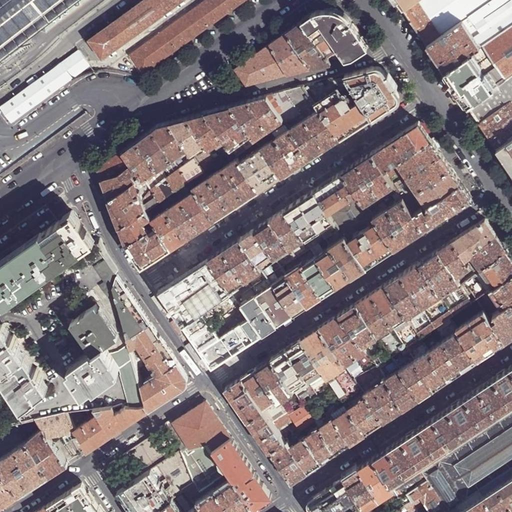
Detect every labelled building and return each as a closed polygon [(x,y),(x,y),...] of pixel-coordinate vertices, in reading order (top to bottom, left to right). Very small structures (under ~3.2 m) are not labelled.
[(0,0),(0,52),(67,0),(0,0)] [(143,0),(88,39),(101,58),(181,0),(143,0)] [(204,0),(129,54),(142,72),(242,0),(204,0)] [(396,0),(403,9),(415,0),(396,0)] [(491,0),(415,0),(403,9),(416,27),(427,44),(462,20),(491,0)] [(511,0),(491,0),(462,20),(479,46),(511,22),(511,0)] [(334,9),(329,9),(327,8),(320,10),(313,13),(302,21),(331,63),(345,59),(354,56),(368,47),(348,17),(346,16),(340,11),(334,9)] [(462,20),(427,44),(436,57),(444,70),(469,53),(479,46),(462,20)] [(287,32),(312,68),(323,65),(331,63),(302,21),(293,28),(287,32)] [(491,87),(511,73),(511,22),(479,46),(469,53),(491,87)] [(277,39),(271,44),(287,75),(292,73),(312,68),(287,32),(277,39)] [(240,66),(235,70),(247,85),(261,82),(287,75),(271,44),(262,50),(240,66)] [(77,51),(60,63),(70,78),(87,65),(77,51)] [(469,53),(444,70),(458,89),(468,104),(491,87),(469,53)] [(70,78),(60,63),(0,106),(0,110),(9,122),(70,78)] [(373,115),(395,101),(397,89),(390,79),(385,71),(372,67),(346,74),(373,115)] [(511,73),(491,87),(468,104),(474,113),(479,121),(510,100),(511,98),(511,73)] [(356,126),(373,115),(346,74),(303,86),(315,103),(319,108),(339,137),(356,126)] [(315,103),(303,86),(295,88),(285,91),(301,113),(306,110),(315,103)] [(283,119),(286,123),(301,113),(285,91),(278,93),(267,95),(283,119)] [(283,119),(267,95),(256,98),(248,100),(269,128),(283,119)] [(269,128),(248,100),(239,103),(230,105),(254,138),(269,128)] [(511,102),(510,100),(479,121),(489,134),(497,146),(511,136),(511,102)] [(306,110),(309,115),(319,108),(315,103),(306,110)] [(226,141),(237,156),(257,141),(254,138),(230,105),(217,109),(205,112),(224,138),(226,141)] [(330,143),(339,137),(319,108),(309,115),(304,118),(325,147),(330,143)] [(224,138),(205,112),(196,114),(187,117),(209,148),(215,144),(224,138)] [(304,118),(301,113),(286,123),(287,124),(290,128),(304,118)] [(209,148),(187,117),(179,119),(169,121),(204,171),(219,161),(215,155),(209,148)] [(315,153),(325,147),(304,118),(290,128),(310,156),(315,153)] [(204,171),(169,121),(159,124),(156,126),(152,128),(189,180),(204,171)] [(419,121),(372,152),(384,169),(392,164),(390,160),(394,157),(397,161),(431,139),(423,128),(419,121)] [(189,180),(152,128),(143,135),(137,140),(158,168),(160,170),(164,175),(166,178),(175,190),(189,180)] [(304,160),(310,156),(290,128),(275,137),(295,166),(304,160)] [(257,143),(260,147),(275,137),(272,133),(257,143)] [(511,136),(497,146),(507,161),(511,168),(511,136)] [(260,147),(281,175),(289,170),(295,166),(275,137),(260,147)] [(224,138),(215,144),(217,147),(226,141),(224,138)] [(434,144),(431,139),(397,161),(407,175),(441,153),(434,144)] [(142,176),(160,199),(175,190),(166,178),(160,182),(158,180),(156,181),(150,174),(158,168),(137,140),(129,145),(123,150),(139,170),(142,176)] [(240,160),(260,189),(273,180),(281,175),(260,147),(240,160)] [(113,157),(98,168),(109,198),(135,181),(132,175),(139,170),(123,150),(113,157)] [(379,193),(393,183),(391,180),(384,169),(372,152),(362,158),(357,162),(379,193)] [(441,153),(407,175),(405,176),(394,184),(398,190),(403,197),(404,198),(451,168),(445,160),(441,153)] [(223,167),(245,199),(255,193),(260,189),(240,160),(237,157),(223,167)] [(384,169),(391,180),(403,173),(405,176),(407,175),(397,161),(392,164),(384,169)] [(351,166),(343,171),(364,202),(379,193),(357,162),(351,166)] [(208,176),(231,208),(240,203),(245,199),(223,167),(208,176)] [(414,213),(461,182),(454,173),(451,168),(404,198),(414,213)] [(340,228),(349,242),(356,237),(357,238),(372,227),(372,226),(378,222),(373,216),(369,209),(364,202),(343,171),(336,176),(320,186),(314,190),(333,219),(340,228)] [(393,183),(394,184),(405,176),(403,173),(391,180),(393,183)] [(146,209),(160,199),(142,176),(135,181),(109,198),(120,226),(146,209)] [(195,189),(216,218),(225,212),(231,208),(208,176),(193,186),(195,189)] [(465,189),(461,182),(414,213),(424,229),(471,198),(465,189)] [(211,221),(216,218),(195,189),(181,199),(201,227),(211,221)] [(299,200),(319,228),(325,238),(334,233),(327,223),(333,219),(314,190),(306,195),(299,200)] [(388,206),(410,238),(417,233),(424,229),(414,213),(404,198),(403,197),(388,206)] [(167,208),(187,237),(195,231),(201,227),(181,199),(167,208)] [(304,238),(319,228),(299,200),(291,205),(285,209),(304,238)] [(410,238),(388,206),(373,216),(378,222),(395,248),(403,242),(410,238)] [(180,242),(187,237),(167,208),(152,218),(154,220),(156,224),(159,228),(172,247),(180,242)] [(120,226),(127,244),(149,229),(147,226),(144,222),(151,217),(146,209),(120,226)] [(311,248),(304,238),(285,209),(276,215),(270,219),(296,257),(311,248)] [(59,221),(44,232),(65,261),(79,250),(80,251),(83,249),(83,250),(88,246),(87,245),(94,240),(74,210),(59,221)] [(296,257),(270,219),(262,224),(255,228),(282,266),(296,257)] [(471,228),(452,240),(465,258),(469,256),(472,254),(497,235),(493,230),(486,219),(471,228)] [(147,226),(149,229),(156,224),(154,220),(147,226)] [(395,248),(378,222),(372,226),(372,227),(357,238),(356,237),(349,242),(366,267),(374,262),(388,253),(395,248)] [(142,266),(172,247),(159,228),(151,233),(149,229),(127,244),(142,266)] [(249,232),(241,238),(268,277),(294,314),(300,310),(309,304),(282,266),(255,228),(249,232)] [(325,238),(351,276),(358,272),(366,267),(349,242),(340,228),(334,233),(325,238)] [(65,261),(44,232),(14,253),(35,281),(65,261)] [(500,240),(497,235),(472,254),(481,268),(506,249),(500,240)] [(100,236),(98,237),(105,255),(107,254),(100,236)] [(224,249),(251,288),(268,277),(241,238),(230,244),(224,249)] [(325,238),(311,248),(337,286),(345,280),(351,276),(325,238)] [(444,245),(438,249),(456,276),(470,266),(468,263),(465,258),(452,240),(444,245)] [(296,257),(322,295),(332,289),(337,286),(311,248),(296,257)] [(251,288),(224,249),(215,254),(209,258),(223,279),(234,293),(237,298),(251,288)] [(420,262),(454,313),(472,301),(456,276),(438,249),(426,258),(420,262)] [(511,257),(511,258),(506,249),(481,268),(481,269),(489,281),(493,287),(511,274),(511,257)] [(35,281),(14,253),(0,262),(0,293),(6,302),(35,281)] [(95,265),(105,279),(100,283),(108,295),(114,291),(113,284),(115,270),(106,257),(95,265)] [(282,266),(309,304),(317,299),(322,295),(296,257),(282,266)] [(262,334),(250,317),(218,338),(203,315),(234,293),(223,279),(209,258),(188,272),(160,291),(175,312),(182,322),(188,331),(203,352),(213,367),(242,347),(262,334)] [(454,313),(420,262),(409,269),(401,274),(436,326),(449,316),(454,313)] [(131,293),(117,274),(113,284),(114,291),(127,338),(151,321),(131,293)] [(386,283),(421,336),(436,326),(401,274),(392,279),(386,283)] [(493,287),(489,281),(482,285),(474,274),(464,281),(477,298),(493,287)] [(511,274),(493,287),(477,298),(476,298),(481,305),(484,309),(488,316),(493,313),(511,299),(511,274)] [(251,288),(277,325),(287,319),(294,314),(268,277),(251,288)] [(406,345),(421,336),(386,283),(378,289),(372,293),(406,345)] [(237,298),(250,317),(262,334),(271,328),(277,325),(251,288),(237,298)] [(406,345),(372,293),(363,299),(357,302),(378,334),(388,350),(391,354),(392,355),(406,345)] [(481,305),(476,298),(472,301),(454,313),(449,316),(454,323),(481,305)] [(511,299),(493,313),(496,318),(492,321),(505,340),(511,335),(511,299)] [(70,319),(89,344),(91,342),(98,351),(106,345),(120,335),(97,302),(80,314),(80,315),(75,318),(74,317),(70,319)] [(348,308),(340,313),(363,345),(378,334),(357,302),(348,308)] [(493,348),(505,340),(492,321),(488,316),(484,309),(457,327),(458,329),(478,358),(493,348)] [(319,326),(354,377),(377,364),(374,359),(363,345),(340,313),(327,322),(319,326)] [(151,321),(127,338),(128,342),(130,348),(131,347),(138,342),(149,360),(148,360),(150,362),(154,368),(155,368),(159,373),(142,386),(147,402),(146,403),(149,408),(185,384),(186,373),(167,345),(151,321)] [(5,330),(1,324),(0,324),(0,369),(1,372),(27,354),(17,340),(19,339),(15,333),(13,334),(8,328),(5,330)] [(354,377),(319,326),(308,334),(301,338),(333,384),(346,402),(363,390),(354,377)] [(463,368),(444,338),(436,326),(421,336),(424,340),(427,339),(429,342),(426,344),(449,378),(458,371),(463,368)] [(472,362),(478,358),(458,329),(444,338),(463,368),(472,362)] [(449,378),(426,344),(424,346),(422,342),(424,340),(421,336),(406,345),(410,350),(412,349),(414,352),(412,354),(434,387),(443,381),(449,378)] [(333,384),(301,338),(293,344),(287,348),(318,394),(333,384)] [(111,352),(106,345),(98,351),(91,342),(89,344),(94,352),(68,370),(84,393),(121,366),(111,352)] [(132,404),(146,403),(147,402),(142,386),(137,371),(130,348),(128,342),(121,348),(111,352),(121,366),(123,373),(122,373),(132,404)] [(138,342),(131,347),(139,370),(150,362),(148,360),(149,360),(138,342)] [(434,387),(412,354),(410,355),(407,352),(410,350),(406,345),(392,355),(420,397),(428,391),(434,387)] [(318,394),(287,348),(278,354),(272,358),(294,389),(304,405),(319,395),(318,394)] [(374,359),(377,364),(391,354),(388,350),(374,359)] [(36,367),(27,354),(1,372),(24,404),(45,388),(41,382),(40,380),(42,378),(43,377),(40,372),(41,371),(37,366),(36,367)] [(414,401),(420,397),(392,355),(391,354),(377,364),(386,377),(403,408),(414,401)] [(257,367),(279,399),(294,389),(272,358),(263,363),(257,367)] [(354,377),(363,390),(384,420),(395,413),(403,408),(386,377),(377,364),(354,377)] [(511,365),(486,383),(479,387),(497,414),(511,403),(511,365)] [(242,377),(264,409),(279,399),(257,367),(249,372),(242,377)] [(249,418),(264,409),(242,377),(227,387),(239,404),(249,418)] [(455,403),(434,417),(451,444),(497,414),(479,387),(455,403)] [(346,402),(349,407),(366,432),(377,425),(384,420),(363,390),(346,402)] [(174,420),(192,447),(210,441),(214,447),(231,435),(206,399),(174,420)] [(120,427),(149,408),(146,403),(132,404),(126,404),(125,401),(116,403),(111,405),(95,407),(96,408),(99,412),(77,427),(76,428),(79,434),(89,447),(120,427)] [(511,403),(497,414),(451,444),(406,474),(391,484),(394,488),(405,505),(410,501),(416,498),(420,495),(424,500),(431,511),(454,511),(484,493),(511,474),(511,403)] [(315,420),(304,405),(293,412),(290,414),(292,418),(305,436),(320,427),(315,420)] [(361,436),(366,432),(349,407),(334,417),(351,442),(361,436)] [(99,412),(96,408),(83,410),(83,413),(78,413),(78,411),(69,412),(77,423),(76,425),(77,427),(99,412)] [(261,436),(271,450),(286,440),(286,439),(278,428),(273,421),(272,419),(264,409),(249,418),(261,436)] [(43,426),(49,434),(74,429),(76,428),(77,427),(76,425),(66,411),(37,417),(43,426)] [(273,421),(278,428),(292,418),(290,414),(288,412),(276,419),(273,421)] [(346,446),(351,442),(334,417),(320,427),(337,452),(346,446)] [(451,444),(434,417),(420,426),(394,443),(388,447),(406,474),(451,444)] [(0,424),(0,456),(26,439),(14,422),(0,424)] [(26,439),(50,472),(62,464),(68,460),(54,441),(49,434),(43,426),(26,439)] [(320,427),(305,436),(322,462),(327,459),(334,454),(337,452),(320,427)] [(85,450),(89,447),(79,434),(75,436),(85,450)] [(231,435),(214,447),(230,470),(233,474),(255,506),(264,499),(272,494),(258,473),(238,444),(231,435)] [(290,446),(308,471),(317,465),(322,462),(305,436),(292,445),(290,446)] [(74,457),(74,456),(66,445),(65,443),(66,443),(62,438),(54,441),(68,460),(72,458),(74,457)] [(26,439),(0,456),(0,462),(20,491),(36,481),(50,472),(26,439)] [(301,476),(308,471),(290,446),(288,442),(286,440),(271,450),(293,481),(301,476)] [(214,447),(210,441),(192,447),(188,449),(181,449),(195,480),(184,488),(185,489),(190,496),(230,470),(214,447)] [(406,474),(388,447),(373,457),(391,484),(406,474)] [(172,484),(164,490),(170,499),(173,496),(185,489),(184,488),(195,480),(181,449),(158,464),(172,484)] [(122,454),(110,462),(109,477),(113,482),(119,490),(125,486),(117,474),(117,469),(127,462),(122,454)] [(359,466),(380,498),(394,488),(391,484),(373,457),(364,463),(359,466)] [(0,499),(2,503),(13,496),(20,491),(0,462),(0,499)] [(351,472),(345,476),(358,496),(364,506),(365,508),(369,505),(380,498),(359,466),(351,472)] [(149,511),(170,499),(164,490),(149,470),(125,486),(119,490),(131,507),(134,511),(149,511)] [(244,511),(247,511),(255,506),(233,474),(216,486),(233,511),(244,511)] [(511,511),(511,474),(484,493),(497,511),(511,511)] [(358,496),(345,476),(313,497),(310,499),(310,500),(309,504),(310,507),(313,511),(345,511),(342,507),(358,496)] [(83,480),(74,486),(80,494),(88,488),(83,480)] [(74,486),(48,502),(55,511),(105,511),(101,506),(88,488),(80,494),(74,486)] [(233,511),(216,486),(197,499),(200,504),(196,506),(200,511),(233,511)] [(497,511),(484,493),(454,511),(497,511)] [(420,495),(416,498),(419,503),(424,500),(420,495)] [(184,511),(173,496),(170,499),(149,511),(184,511)] [(358,496),(342,507),(345,511),(353,511),(364,506),(358,496)] [(383,503),(380,498),(369,505),(372,509),(383,503)] [(415,510),(410,511),(431,511),(424,500),(419,503),(416,498),(410,501),(414,507),(413,507),(415,510)] [(410,501),(405,505),(409,510),(413,507),(414,507),(410,501)] [(55,511),(48,502),(40,508),(33,511),(55,511)]
